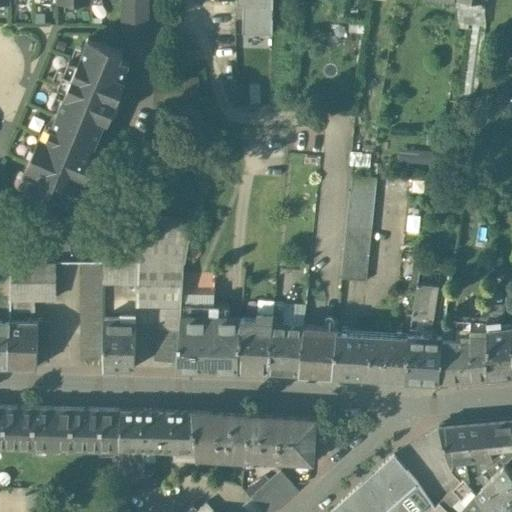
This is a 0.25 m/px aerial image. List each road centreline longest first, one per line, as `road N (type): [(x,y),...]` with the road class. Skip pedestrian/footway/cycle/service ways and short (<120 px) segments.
road 1 (residential): [(431,401),(0,383)]
road 2 (residential): [(431,401),(367,442),(297,511)]
